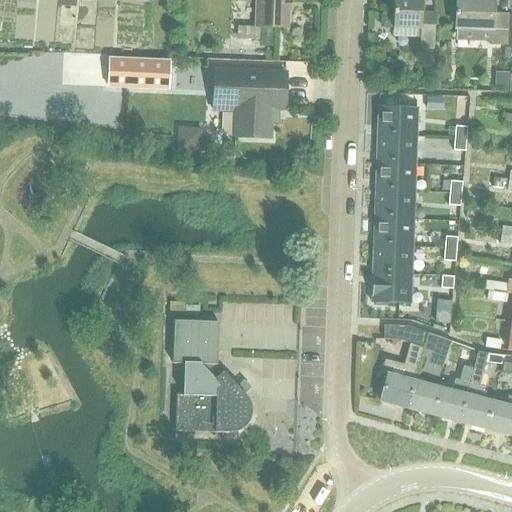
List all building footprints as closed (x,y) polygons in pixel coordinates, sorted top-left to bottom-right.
[(245,0),(255,1),(254,27),(273,28),(286,29),(287,0),(245,0)] [(432,48),(433,12),(419,11),(419,0),(391,0),(390,28),(417,29),(417,48),(432,48)] [(505,44),(506,13),(491,13),(491,0),(455,0),(455,28),(489,29),(489,43),(505,44)] [(390,20),(380,20),(379,30),(389,30),(390,20)] [(237,27),(237,39),(259,40),(259,47),(272,48),(273,28),(254,27),(237,27)] [(106,58),(105,85),(165,87),(166,60),(106,58)] [(284,109),(285,74),(213,72),(212,111),(235,112),(234,138),(268,139),(269,108),(284,109)] [(494,73),(494,90),(507,90),(508,90),(508,73),(494,73)] [(424,97),(424,108),(440,109),(440,98),(424,97)] [(415,137),(416,109),(377,107),(376,135),(415,137)] [(465,140),(466,128),(454,127),(453,139),(465,140)] [(178,128),(177,158),(200,159),(200,155),(212,155),(212,142),(200,141),(201,129),(178,128)] [(414,165),(415,137),(376,135),(375,163),(414,165)] [(464,152),(465,140),(453,139),(451,150),(464,152)] [(413,192),(414,165),(375,163),(374,191),(413,192)] [(460,195),(461,183),(449,182),(448,194),(460,195)] [(412,220),(413,192),(374,191),(373,219),(412,220)] [(459,207),(460,195),(448,194),(447,206),(459,207)] [(411,248),(412,220),(373,219),(372,247),(411,248)] [(455,250),(456,238),(444,237),(443,249),(455,250)] [(410,276),(411,248),(372,247),(371,274),(410,276)] [(454,262),(455,250),(443,249),(442,261),(454,262)] [(409,304),(410,276),(371,274),(370,302),(374,303),(373,306),(385,307),(385,303),(409,304)] [(451,289),(452,277),(440,276),(439,288),(451,289)] [(169,301),(169,313),(183,313),(183,302),(169,301)] [(175,395),(174,432),(228,434),(235,433),(242,429),(247,424),(250,417),(251,410),(249,403),(245,396),(243,395),(247,391),(239,383),(235,387),(215,365),(217,323),(172,321),(171,364),(182,364),(181,395),(175,395)] [(422,349),(426,333),(408,327),(384,326),(383,341),(399,342),(408,345),(403,366),(384,361),(380,376),(386,377),(379,402),(406,409),(410,393),(413,382),(417,368),(422,349)] [(422,349),(420,357),(426,359),(443,366),(446,357),(451,342),(437,337),(426,333),(422,349)] [(469,382),(458,423),(484,429),(485,426),(491,404),(480,401),(483,388),(479,386),(487,355),(477,352),(472,370),(469,382)] [(511,358),(503,357),(500,373),(511,375),(511,358)] [(436,399),(432,416),(458,423),(469,382),(472,370),(462,367),(458,381),(454,380),(450,393),(438,389),(436,399)] [(438,389),(413,382),(410,393),(406,409),(432,416),(436,399),(438,389)] [(485,426),(484,429),(511,436),(511,431),(511,398),(507,397),(504,407),(491,404),(485,426)]
